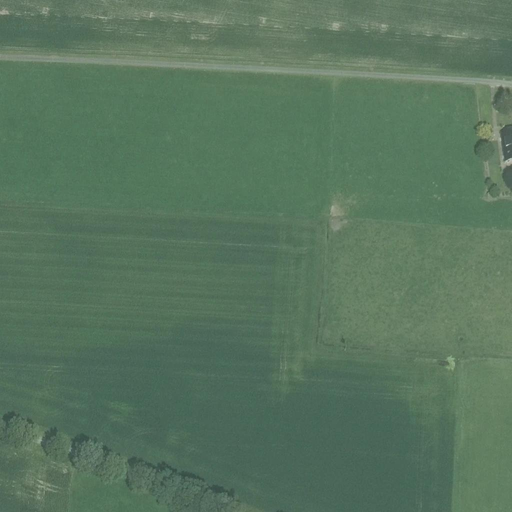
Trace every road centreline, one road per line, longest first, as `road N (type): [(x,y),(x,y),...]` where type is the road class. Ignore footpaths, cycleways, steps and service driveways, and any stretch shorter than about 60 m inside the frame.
road 1 (residential): [(511,85),(0,58)]
road 2 (unclassified): [(223,511),(85,455),(0,431)]
